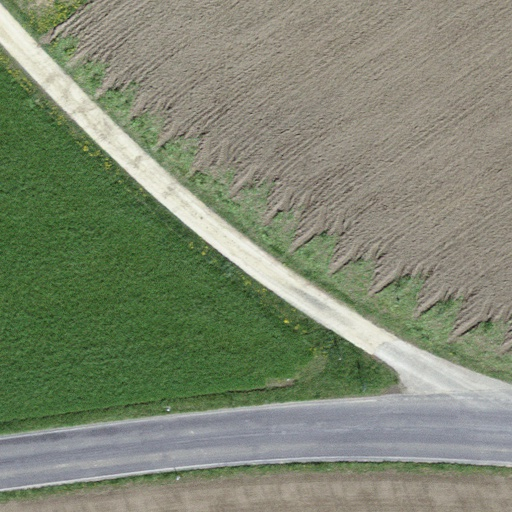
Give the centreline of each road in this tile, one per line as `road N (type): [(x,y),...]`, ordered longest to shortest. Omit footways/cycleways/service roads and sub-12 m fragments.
road 1 (track): [(0,24),(213,230),(500,433)]
road 2 (tertiary): [(511,434),(305,429),(0,467)]
